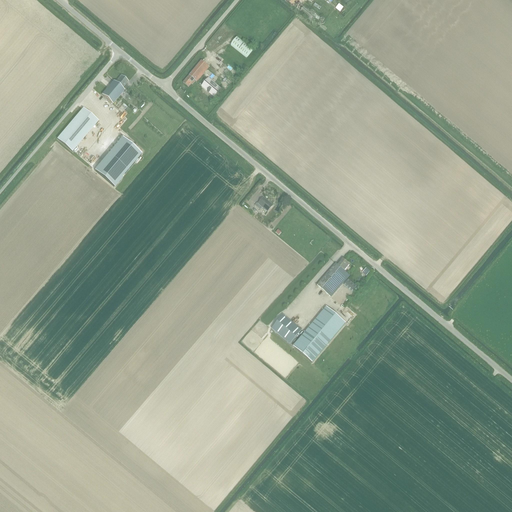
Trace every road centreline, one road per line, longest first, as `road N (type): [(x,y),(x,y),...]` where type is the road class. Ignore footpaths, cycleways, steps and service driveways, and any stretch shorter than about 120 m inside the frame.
road 1 (unclassified): [(511,379),(163,86)]
road 2 (unclassified): [(0,193),(119,52)]
